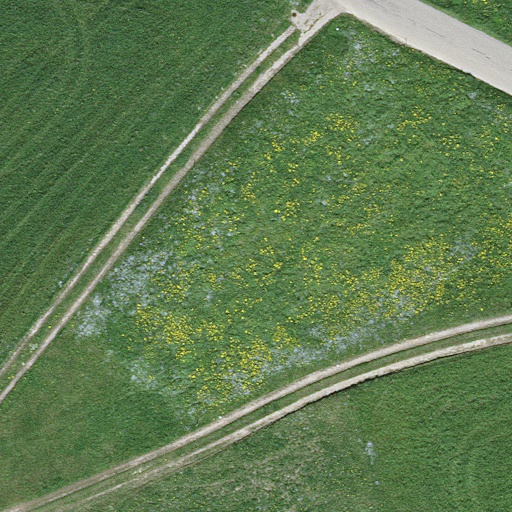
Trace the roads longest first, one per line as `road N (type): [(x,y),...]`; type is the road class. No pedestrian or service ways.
road 1 (track): [(511,327),(370,364),(38,511)]
road 2 (track): [(0,386),(208,129),(330,0)]
road 3 (unclassified): [(383,0),(511,72)]
